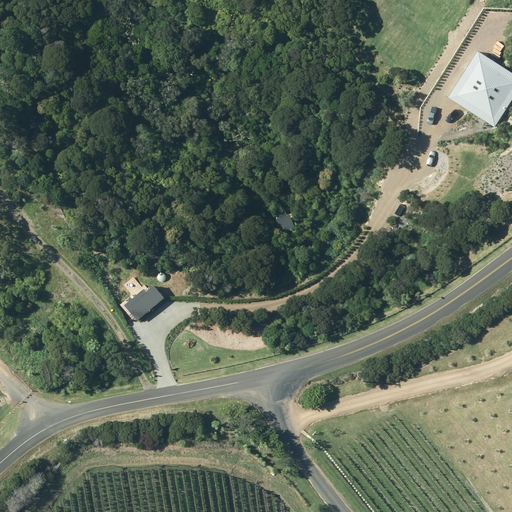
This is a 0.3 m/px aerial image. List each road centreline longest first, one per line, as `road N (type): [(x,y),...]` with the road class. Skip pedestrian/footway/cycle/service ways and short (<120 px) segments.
road 1 (tertiary): [(268,377),(70,415),(0,463)]
road 2 (tertiary): [(268,377),(390,337),(511,259)]
